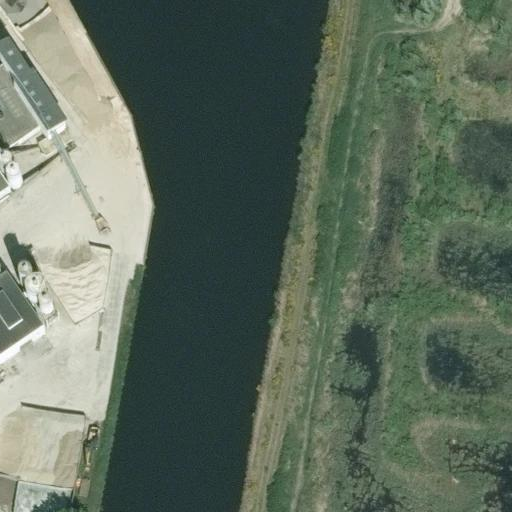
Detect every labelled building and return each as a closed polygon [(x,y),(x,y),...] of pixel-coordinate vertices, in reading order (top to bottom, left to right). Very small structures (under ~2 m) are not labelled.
[(0,71),(0,205),(14,196),(0,175),(0,137),(10,152),(42,130),(51,142),(68,131),(34,81),(32,83),(9,49),(0,55),(0,61),(5,69),(0,71)] [(13,169),(5,174),(16,192),(24,187),(13,169)] [(30,268),(16,269),(17,285),(31,284),(30,268)] [(0,366),(45,335),(8,280),(0,286),(0,366)] [(6,389),(16,399),(28,387),(17,377),(6,389)] [(73,379),(71,396),(95,398),(97,381),(73,379)]
